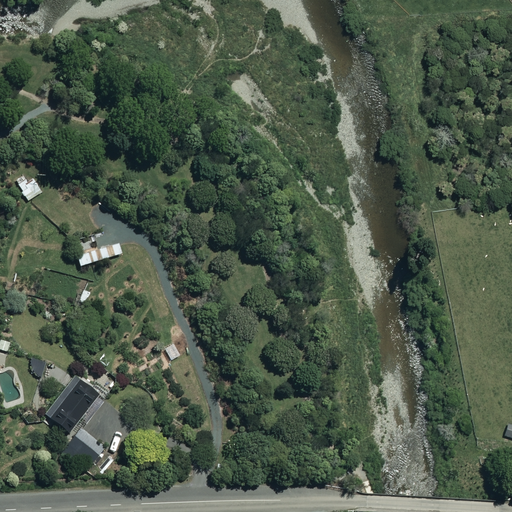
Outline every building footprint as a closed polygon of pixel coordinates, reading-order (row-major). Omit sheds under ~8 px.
[(27,181),(18,186),(23,193),(21,194),(27,203),(43,193),(37,184),(31,188),(27,181)] [(95,241),(81,244),(84,256),(78,258),(81,268),(123,257),(120,245),(97,251),(95,241)] [(12,342),(0,340),(0,353),(10,355),(12,342)] [(101,396),(77,377),(46,416),(70,435),(101,396)] [(106,449),(82,430),(65,451),(89,470),(106,449)]
